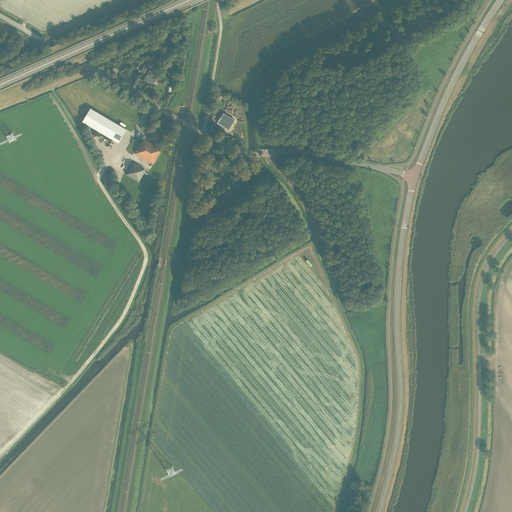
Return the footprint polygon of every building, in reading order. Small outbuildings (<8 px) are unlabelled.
[(150,65),(148,64),(145,63),(140,71),(145,74),(145,73),(146,74),(143,80),(149,83),(153,85),(156,79),(152,77),(155,73),(148,69),(150,65)] [(126,129),(91,108),(82,122),(118,143),(126,129)] [(224,117),(217,113),(215,116),(212,120),(216,123),(216,122),(220,124),(224,117)] [(159,140),(161,141),(164,137),(161,136),(161,135),(157,133),(154,132),(149,140),(151,141),(150,143),(144,139),(135,154),(150,162),(154,164),(162,150),(153,144),(154,143),(157,144),(159,140)] [(139,182),(146,170),(142,168),(142,167),(133,162),(126,174),(139,182)] [(209,169),(217,173),(221,167),(213,162),(209,169)] [(201,171),(205,173),(210,165),(206,163),(201,171)]
